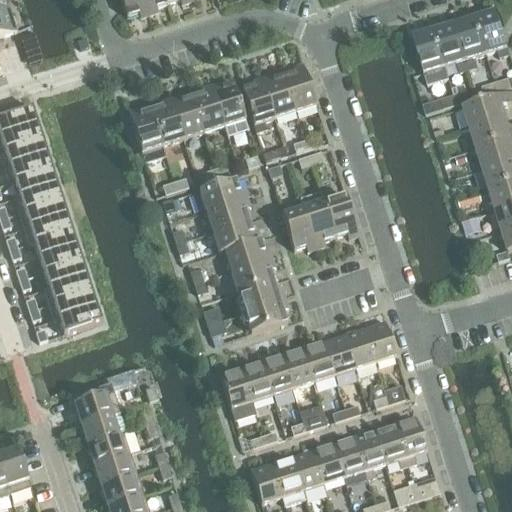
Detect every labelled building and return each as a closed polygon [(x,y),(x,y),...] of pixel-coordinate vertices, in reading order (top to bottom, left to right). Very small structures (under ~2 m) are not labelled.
[(4,0),(0,0),(0,41),(16,36),(4,0)] [(142,22),(149,19),(143,0),(120,0),(128,22),(141,17),(142,22)] [(143,0),(149,19),(157,17),(156,13),(169,9),(166,0),(143,0)] [(166,0),(169,9),(182,5),(183,9),(191,6),(188,0),(166,0)] [(480,11),(473,13),(487,58),(498,55),(500,62),(510,59),(497,16),(483,20),(480,11)] [(466,15),(469,24),(455,28),(469,75),(479,72),(476,62),(487,58),(473,13),(466,15)] [(439,24),(432,26),(445,71),(457,68),(460,77),(469,75),(455,28),(442,32),(439,24)] [(436,74),(445,71),(432,26),(425,28),(427,37),(413,41),(423,72),(419,73),(421,79),(424,78),(428,90),(440,86),(436,74)] [(37,52),(26,56),(30,68),(41,64),(37,52)] [(295,71),(297,76),(284,80),(296,118),(317,111),(303,68),(295,71)] [(269,79),(261,81),(275,124),(296,118),(284,80),(271,84),(269,79)] [(275,124),(261,81),(254,83),(255,89),(242,93),(257,140),(278,133),(275,124)] [(511,81),(495,86),(498,96),(511,92),(511,81)] [(485,100),(498,96),(495,86),(482,90),(485,100)] [(220,92),(219,87),(212,89),(225,132),(228,142),(249,136),(234,88),(220,92)] [(206,97),(192,101),(204,138),(225,132),(212,89),(204,92),(206,97)] [(467,95),(454,99),(457,109),(470,105),(467,95)] [(465,115),(471,132),(507,121),(504,110),(511,107),(511,96),(460,113),(461,117),(465,115)] [(444,113),(457,109),(454,99),(441,103),(444,113)] [(179,105),(178,100),(170,103),(183,145),(204,138),(192,101),(179,105)] [(164,110),(151,114),(165,161),(166,160),(163,151),(183,145),(170,103),(163,105),(164,110)] [(33,112),(0,122),(0,139),(38,127),(33,112)] [(145,167),(165,161),(151,114),(138,118),(136,113),(128,115),(141,158),(142,157),(145,167)] [(476,149),(472,150),(473,154),(511,142),(511,131),(510,132),(507,121),(471,132),(476,149)] [(38,127),(0,139),(0,144),(4,156),(43,143),(38,127)] [(296,158),(308,154),(305,145),(303,140),(291,144),(296,158)] [(316,141),(305,145),(308,154),(319,151),(316,141)] [(478,156),(483,174),(511,164),(511,142),(473,154),(474,157),(478,156)] [(43,143),(4,156),(8,170),(9,171),(48,158),(43,143)] [(266,168),(278,164),(274,154),(263,158),(266,168)] [(321,157),(309,160),(312,170),(324,166),(321,157)] [(8,170),(4,171),(9,189),(14,187),(14,186),(53,174),(48,158),(9,171),(8,170)] [(260,170),(257,160),(236,167),(239,176),(260,170)] [(301,173),(312,170),(309,160),(298,164),(301,173)] [(489,190),(485,191),(486,196),(511,187),(511,164),(483,174),(489,190)] [(227,170),(215,174),(217,183),(230,179),(227,170)] [(271,183),(282,179),(279,170),(268,174),(271,183)] [(53,174),(14,186),(14,187),(18,200),(19,201),(57,189),(53,174)] [(207,186),(217,183),(215,174),(204,177),(207,186)] [(186,183),(173,187),(176,196),(188,192),(186,183)] [(240,196),(236,183),(199,195),(203,208),(240,196)] [(166,199),(176,196),(173,187),(163,190),(166,199)] [(491,197),(496,215),(511,210),(511,187),(486,196),(487,199),(491,197)] [(18,200),(14,202),(19,218),(62,204),(57,189),(19,201),(18,200)] [(244,209),(245,212),(250,210),(246,196),(241,197),(240,196),(203,208),(207,220),(244,209)] [(321,196),(300,202),(317,254),(324,252),(322,246),(336,242),(325,204),(321,196)] [(461,211),(482,205),(480,197),(459,204),(461,211)] [(345,198),(325,204),(336,242),(348,238),(350,243),(358,241),(345,198)] [(309,256),(317,254),(300,202),(299,203),(303,211),(282,218),(294,255),(307,251),(309,256)] [(62,204),(19,218),(24,233),(67,219),(62,204)] [(166,218),(176,215),(172,204),(163,207),(166,218)] [(244,209),(207,220),(211,233),(248,221),(245,212),(244,209)] [(498,233),(499,237),(511,232),(511,210),(496,215),(501,231),(498,233)] [(67,219),(24,233),(29,249),(34,248),(33,247),(72,234),(67,219)] [(248,221),(211,233),(215,245),(252,233),(248,221)] [(8,222),(0,224),(0,226),(3,235),(11,232),(8,222)] [(511,232),(499,237),(500,240),(504,239),(508,255),(497,258),(499,266),(511,262),(509,257),(511,255),(511,232)] [(261,244),(259,237),(254,238),(252,233),(215,245),(219,258),(224,256),(261,244)] [(72,234),(33,247),(34,248),(38,262),(77,250),(72,234)] [(186,245),(182,234),(172,237),(176,248),(186,245)] [(14,242),(6,245),(9,255),(18,252),(14,242)] [(192,244),(186,246),(189,254),(195,252),(192,244)] [(261,244),(224,256),(228,270),(266,259),(265,257),(261,244)] [(176,248),(180,260),(189,257),(186,245),(176,248)] [(77,250),(38,262),(43,277),(82,265),(77,250)] [(18,252),(9,255),(12,265),(21,262),(18,252)] [(270,272),(275,270),(270,255),(265,257),(266,259),(228,270),(233,284),(270,272)] [(82,265),(43,277),(48,292),(48,293),(87,280),(82,265)] [(24,272),(16,275),(19,285),(28,282),(24,272)] [(270,272),(233,284),(237,297),(274,285),(270,272)] [(203,285),(200,274),(190,277),(194,288),(203,285)] [(48,292),(43,293),(49,309),(92,295),(87,280),(48,293),(48,292)] [(28,282),(19,285),(22,296),(31,293),(28,282)] [(194,288),(197,299),(207,296),(203,285),(194,288)] [(274,285),(237,297),(241,311),(279,299),(278,296),(274,285)] [(92,295),(49,309),(54,325),(58,324),(97,311),(92,295)] [(283,314),(288,313),(282,295),(278,296),(279,299),(241,311),(246,324),(283,312),(283,314)] [(34,303),(26,305),(29,316),(37,313),(34,303)] [(97,311),(58,324),(63,339),(102,327),(97,311)] [(222,320),(219,312),(211,314),(214,323),(222,320)] [(246,324),(250,338),(287,326),(283,314),(283,312),(246,324)] [(37,313),(29,316),(32,326),(41,323),(37,313)] [(211,314),(203,317),(206,325),(214,323),(211,314)] [(216,331),(224,328),(222,320),(214,323),(216,331)] [(214,323),(206,325),(208,333),(216,331),(214,323)] [(385,327),(365,333),(376,367),(396,361),(385,327)] [(216,331),(219,339),(227,337),(224,328),(216,331)] [(216,331),(208,333),(211,342),(219,339),(216,331)] [(376,367),(365,333),(344,340),(355,374),(376,367)] [(44,334),(36,337),(39,347),(48,344),(44,334)] [(344,340),(323,347),(334,381),(355,374),(344,340)] [(334,381),(323,347),(303,353),(313,387),(334,381)] [(303,353),(282,360),(293,394),(313,387),(303,353)] [(293,394),(282,360),(261,367),(272,401),(293,394)] [(261,367),(240,373),(255,419),(257,418),(253,407),(272,401),(261,367)] [(234,426),(255,419),(240,373),(220,380),(231,414),(234,426)] [(85,404),(74,408),(81,429),(120,416),(110,387),(83,396),(85,404)] [(149,407),(159,404),(154,391),(145,394),(149,407)] [(398,397),(386,401),(389,409),(401,405),(398,397)] [(376,414),(389,409),(386,401),(373,405),(376,414)] [(321,410),(300,417),(303,428),(306,436),(327,430),(321,410)] [(357,410),(345,414),(347,423),(360,419),(357,410)] [(335,427),(347,423),(345,414),(332,418),(335,427)] [(141,418),(145,430),(154,427),(150,415),(141,418)] [(123,437),(126,436),(120,416),(81,429),(88,449),(123,438),(123,437)] [(416,422),(395,429),(409,471),(416,468),(414,461),(427,457),(416,422)] [(159,440),(154,427),(145,430),(150,443),(159,440)] [(294,441),(306,436),(303,428),(291,432),(294,441)] [(409,471),(395,429),(375,435),(386,470),(397,466),(400,473),(409,471)] [(375,435),(354,442),(367,484),(375,481),(373,474),(386,470),(375,435)] [(275,436),(262,440),(265,449),(278,445),(275,436)] [(130,458),(123,438),(88,449),(95,470),(130,458)] [(252,453),(265,449),(262,440),(250,445),(252,453)] [(346,491),(367,484),(354,442),(333,448),(344,483),(346,491)] [(333,448),(312,455),(324,489),(344,483),(333,448)] [(19,453),(0,458),(0,465),(11,498),(31,491),(19,453)] [(324,489),(312,455),(292,461),(303,496),(324,489)] [(155,459),(159,472),(168,469),(164,456),(155,459)] [(101,491),(137,479),(130,458),(95,470),(101,491)] [(292,461),(271,468),(282,502),(303,496),(292,461)] [(0,501),(11,498),(0,465),(0,501)] [(261,509),(282,502),(271,468),(250,474),(261,509)] [(172,481),(168,469),(159,472),(163,484),(172,481)] [(144,500),(137,479),(101,491),(108,511),(144,500)] [(428,492),(416,496),(419,505),(431,501),(428,492)] [(407,508),(419,505),(416,496),(404,500),(407,508)] [(168,500),(171,511),(175,511),(181,510),(177,497),(168,500)] [(147,511),(144,500),(108,511),(147,511)]
